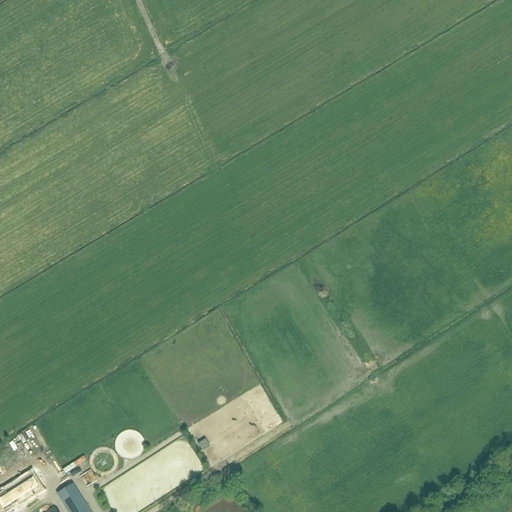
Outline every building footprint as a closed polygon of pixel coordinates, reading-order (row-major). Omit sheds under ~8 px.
[(121,458),(125,460),(131,461),(136,459),(141,456),(144,451),(145,446),(144,440),(141,436),(137,432),(133,431),(127,430),(122,432),(118,435),(115,440),(114,445),(115,450),(117,454),(121,458)] [(91,492),(99,483),(87,472),(79,481),(91,492)] [(4,498),(0,500),(0,511),(11,511),(17,509),(18,510),(30,503),(41,496),(30,480),(3,496),(4,498)] [(68,511),(88,511),(74,489),(60,497),(68,511)] [(97,497),(92,499),(96,511),(102,509),(97,497)]
